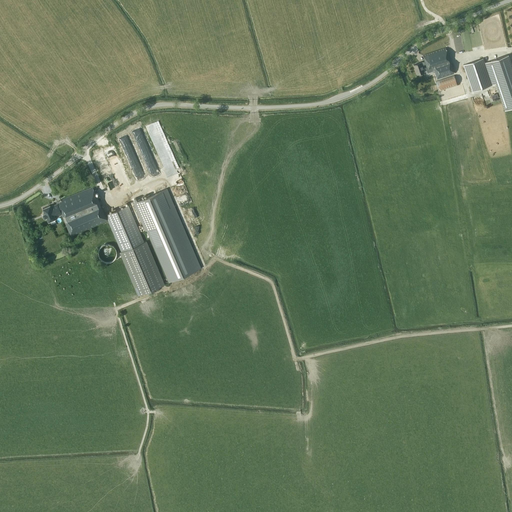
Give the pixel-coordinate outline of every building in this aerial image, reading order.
[(454,73),(446,48),(423,55),(425,61),(421,63),(421,62),(413,65),(416,74),(424,72),(423,68),(427,67),(428,70),(430,69),(433,68),(437,79),(454,73)] [(511,107),(511,65),(508,55),(485,63),(492,85),(496,83),(505,110),(511,107)] [(463,65),(472,92),(492,85),(485,63),(483,58),(463,65)] [(458,86),(454,75),(435,81),(439,92),(458,86)] [(107,152),(116,175),(124,172),(115,149),(107,152)] [(107,221),(104,215),(93,187),(56,202),(62,215),(71,236),(107,221)] [(134,203),(133,203),(145,231),(146,230),(147,230),(170,281),(200,268),(166,189),(140,200),(136,202),(134,203)] [(55,217),(62,214),(57,203),(51,206),(50,205),(43,208),(45,213),(43,213),(43,215),(44,217),(45,217),(46,217),(48,221),(56,218),(55,217)] [(128,205),(104,215),(107,221),(106,219),(107,219),(121,253),(145,243),(128,205)] [(145,243),(121,253),(138,295),(139,295),(140,297),(141,296),(140,294),(152,289),(153,291),(154,290),(153,288),(162,284),(163,287),(164,286),(163,284),(164,284),(146,242),(145,243)] [(106,249),(103,259),(114,263),(117,253),(106,249)]
